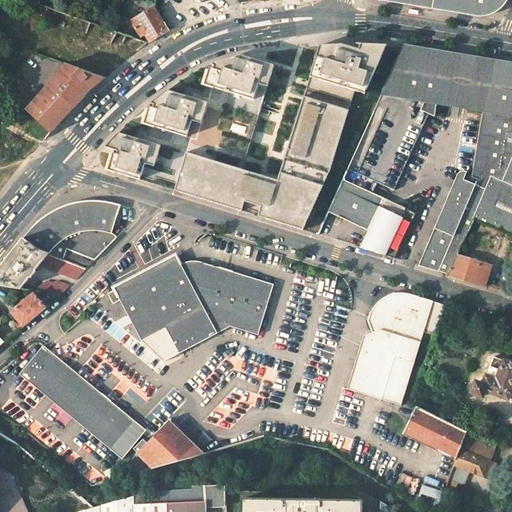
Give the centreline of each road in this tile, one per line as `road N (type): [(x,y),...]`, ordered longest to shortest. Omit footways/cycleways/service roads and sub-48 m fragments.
road 1 (residential): [(153,197),(511,307)]
road 2 (primary): [(58,159),(185,48),(241,28),(335,18)]
road 3 (unknown): [(158,387),(104,457),(92,460),(29,413),(93,336)]
road 4 (residential): [(153,197),(148,216),(0,357)]
road 5 (primary): [(335,18),(511,41)]
road 6 (unknown): [(381,267),(319,426)]
road 7 (unknown): [(191,208),(190,237),(200,256),(294,284)]
road 8 (unknown): [(284,420),(213,433),(175,376)]
road 9 (unknown): [(319,426),(364,439),(429,475)]
road 10 (unknown): [(301,362),(334,296),(303,278),(294,284)]
